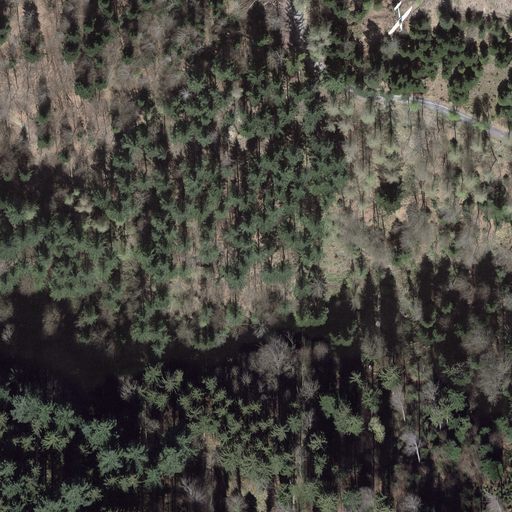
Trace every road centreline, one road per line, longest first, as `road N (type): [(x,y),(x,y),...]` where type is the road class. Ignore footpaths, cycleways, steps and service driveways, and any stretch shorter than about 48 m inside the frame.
road 1 (track): [(303,511),(296,476),(303,445),(372,296),(363,277),(260,283),(207,296),(151,266),(95,193),(0,108)]
road 2 (track): [(511,136),(328,75),(302,36),(294,0)]
